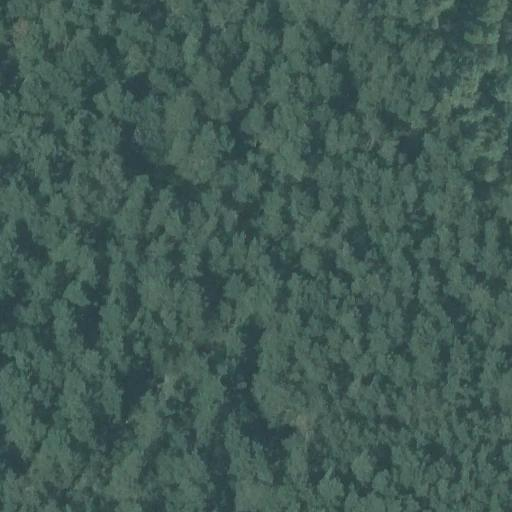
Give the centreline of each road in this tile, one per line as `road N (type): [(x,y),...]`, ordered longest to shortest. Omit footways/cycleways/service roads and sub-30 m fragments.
road 1 (track): [(249,464),(254,0)]
road 2 (track): [(0,477),(249,464)]
